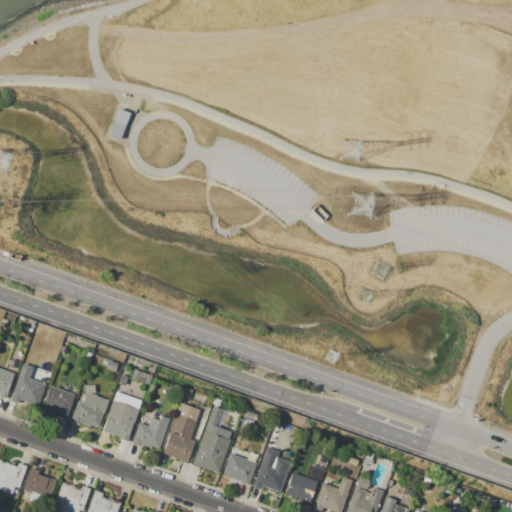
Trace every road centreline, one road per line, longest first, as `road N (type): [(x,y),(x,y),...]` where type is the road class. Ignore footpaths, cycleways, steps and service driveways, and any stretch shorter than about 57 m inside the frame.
road 1 (primary): [(511,448),(0,266)]
road 2 (primary): [(0,292),(351,417)]
road 3 (tertiary): [(0,426),(241,511)]
